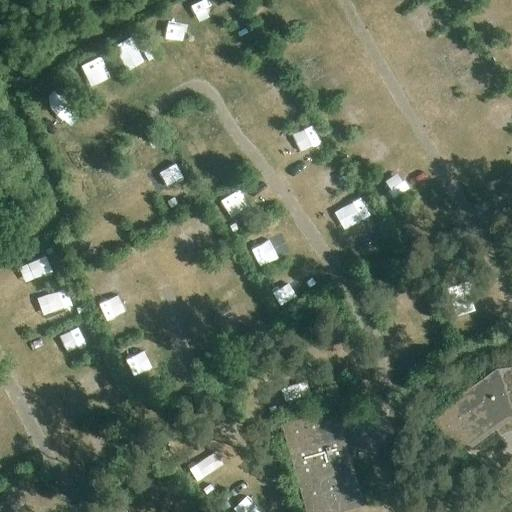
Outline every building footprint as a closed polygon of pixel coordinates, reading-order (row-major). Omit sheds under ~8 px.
[(284,30),(308,14),(299,0),(274,16),(284,30)] [(125,47),(138,73),(154,64),(141,39),(125,47)] [(351,110),(335,124),(346,137),(362,122),(351,110)] [(303,154),(326,142),(319,127),(295,139),(303,154)] [(383,226),(357,237),(364,252),(390,241),(383,226)] [(56,247),(36,255),(44,276),(64,268),(56,247)] [(451,303),(463,300),(460,287),(448,290),(451,303)] [(240,301),(221,308),(228,329),(247,322),(240,301)] [(65,357),(94,344),(88,329),(59,342),(65,357)] [(141,378),(164,368),(158,356),(136,366),(141,378)] [(463,396),(431,419),(450,445),(453,443),(462,455),(496,430),(500,436),(511,431),(511,367),(496,369),(462,394),(463,396)] [(335,410),(281,426),(305,511),(346,511),(363,507),(335,410)] [(263,433),(248,436),(253,454),(267,450),(263,433)] [(182,471),(198,459),(190,448),(174,460),(182,471)]
